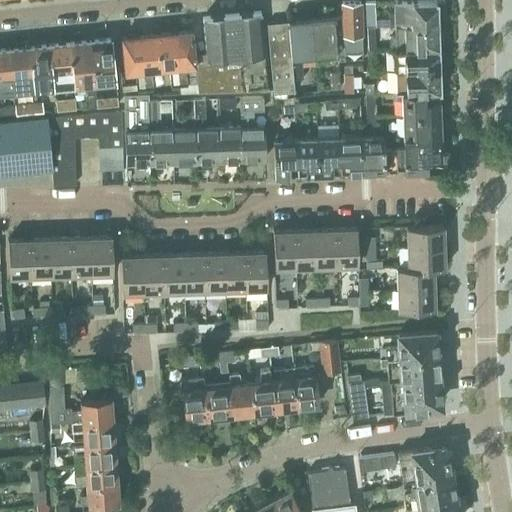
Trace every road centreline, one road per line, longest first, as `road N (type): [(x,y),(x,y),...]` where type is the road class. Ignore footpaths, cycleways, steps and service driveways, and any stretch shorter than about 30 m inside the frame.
road 1 (residential): [(0,204),(114,202),(146,222),(240,222),(268,199),(485,193)]
road 2 (residential): [(156,496),(313,446),(491,420)]
road 3 (residential): [(485,193),(486,0)]
road 4 (residential): [(491,420),(484,230)]
road 5 (residential): [(156,496),(142,346)]
road 6 (residential): [(0,15),(136,0)]
road 7 (residential): [(12,353),(142,346)]
